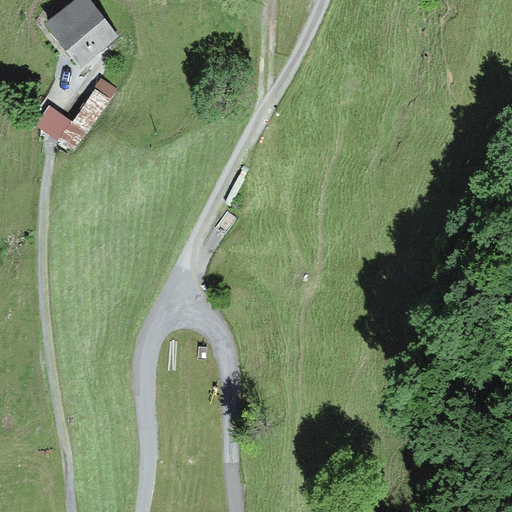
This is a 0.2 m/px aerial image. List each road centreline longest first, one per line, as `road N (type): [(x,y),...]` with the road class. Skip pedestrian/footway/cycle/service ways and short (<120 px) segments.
road 1 (track): [(237,511),(226,366),(186,294),(213,210),(325,0)]
road 2 (track): [(53,138),(45,295),(74,511)]
road 3 (residential): [(143,511),(150,459),(145,368),(157,331),(189,310)]
